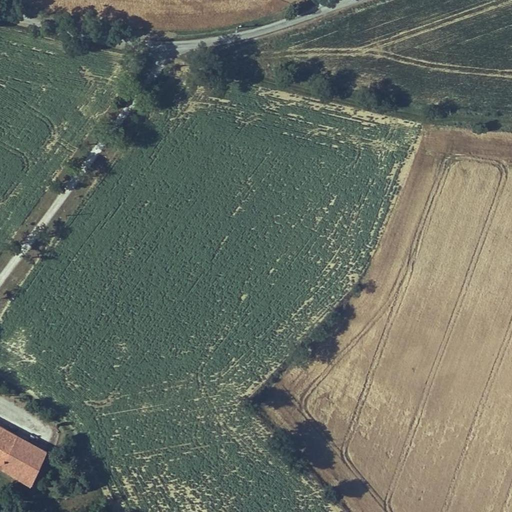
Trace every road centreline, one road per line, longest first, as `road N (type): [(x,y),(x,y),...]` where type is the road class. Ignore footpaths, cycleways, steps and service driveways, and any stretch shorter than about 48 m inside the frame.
road 1 (track): [(163,49),(424,112),(511,118)]
road 2 (unclassified): [(0,278),(163,49)]
road 3 (tertiary): [(163,49),(344,0)]
road 4 (tertiary): [(0,9),(163,49)]
